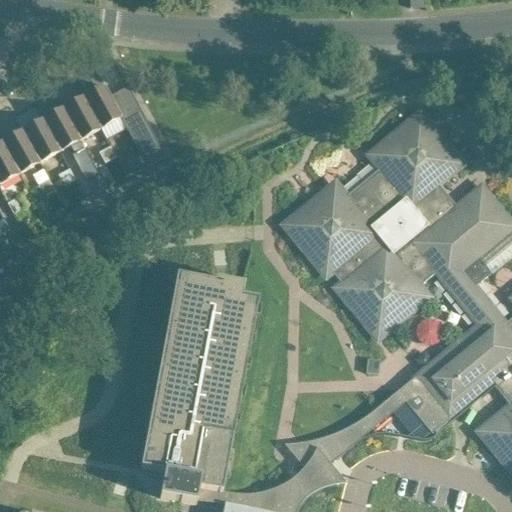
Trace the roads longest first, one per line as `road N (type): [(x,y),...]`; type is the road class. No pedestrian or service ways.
road 1 (residential): [(230,32),(372,37),(511,24)]
road 2 (residential): [(511,511),(490,494),(395,465),(365,478),(355,511)]
road 3 (residential): [(46,13),(230,32)]
